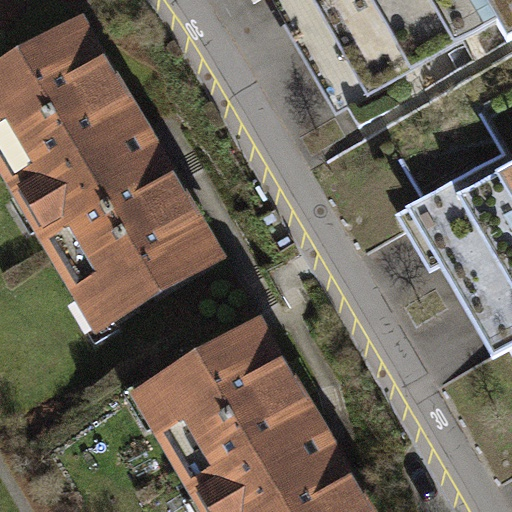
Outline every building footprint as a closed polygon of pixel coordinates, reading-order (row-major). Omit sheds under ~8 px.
[(326,0),(372,79),(441,39),(417,0),(326,0)] [(490,0),(417,0),(441,39),(495,8),(490,0)] [(77,31),(0,75),(0,154),(26,199),(34,194),(50,220),(42,224),(87,302),(97,296),(113,322),(215,262),(153,158),(148,161),(134,137),(138,134),(77,31)] [(511,167),(431,215),(510,351),(511,349),(511,167)] [(255,331),(153,390),(169,417),(159,423),(204,501),(212,496),(222,511),(361,511),(331,460),(326,463),(312,438),(316,435),(255,331)]
